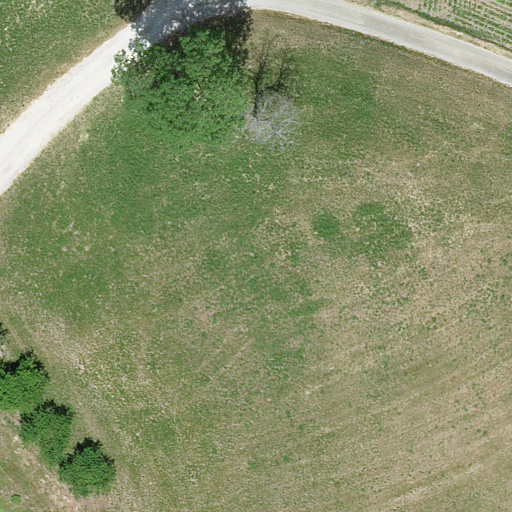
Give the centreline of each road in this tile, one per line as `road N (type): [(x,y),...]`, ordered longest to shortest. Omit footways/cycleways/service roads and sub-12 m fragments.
road 1 (track): [(0,168),(111,63),(193,0)]
road 2 (track): [(287,0),(511,73)]
